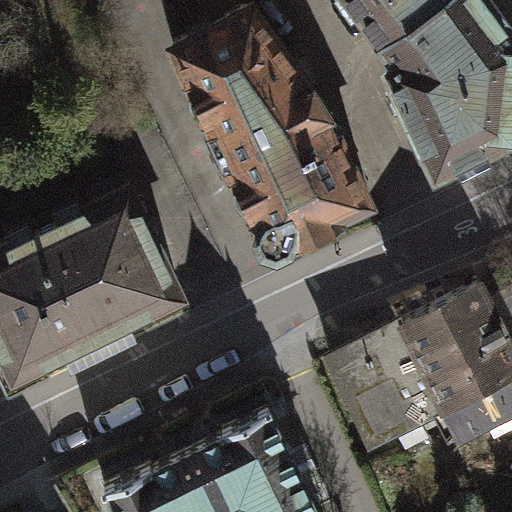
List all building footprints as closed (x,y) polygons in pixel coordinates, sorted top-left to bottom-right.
[(354,0),(383,39),(437,0),(354,0)] [(437,168),(511,128),(511,27),(492,0),(437,0),(383,39),(395,56),(388,67),(437,168)] [(251,1),(172,37),(191,78),(191,88),(194,96),(199,103),(206,108),(238,175),(237,184),(240,192),(245,198),(251,203),(258,218),(257,227),(264,242),(273,246),(290,239),(291,234),(369,194),(326,104),(251,1)] [(128,180),(0,240),(0,336),(14,366),(179,288),(128,180)] [(511,330),(507,333),(480,277),(404,315),(447,403),(461,431),(511,406),(511,330)] [(447,403),(404,315),(329,351),(373,439),(447,403)] [(187,445),(217,511),(321,511),(269,402),(243,414),(222,424),(224,428),(187,445)] [(217,511),(187,445),(154,462),(152,458),(134,466),(103,481),(117,511),(217,511)]
